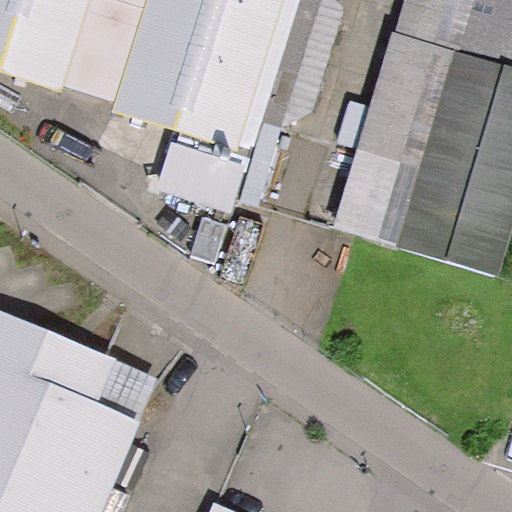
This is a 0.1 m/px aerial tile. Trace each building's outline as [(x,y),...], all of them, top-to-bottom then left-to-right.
[(82,0),(0,0),(0,61),(57,80),(82,0)] [(272,0),(138,0),(109,92),(231,131),(272,0)] [(290,0),(239,173),(260,178),(276,122),(304,106),(333,0),(290,0)] [(511,0),(395,0),(332,226),(495,271),(511,208),(511,0)] [(0,465),(58,332),(0,307),(0,465)] [(58,332),(0,465),(0,511),(80,511),(143,369),(58,332)]
